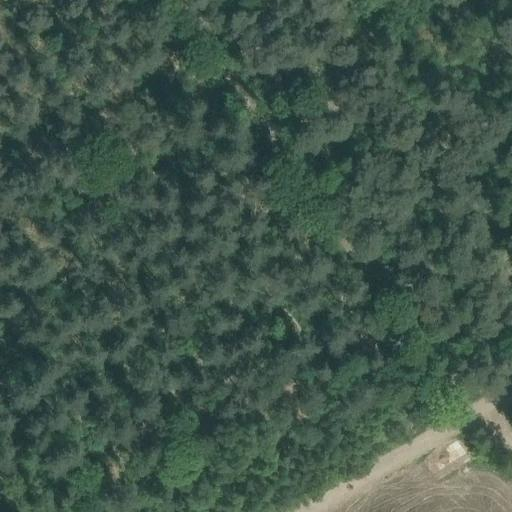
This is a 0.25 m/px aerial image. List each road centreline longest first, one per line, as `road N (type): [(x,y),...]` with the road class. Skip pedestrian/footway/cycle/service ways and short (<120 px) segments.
road 1 (track): [(242,88),(429,371),(470,416)]
road 2 (track): [(304,511),(470,416)]
